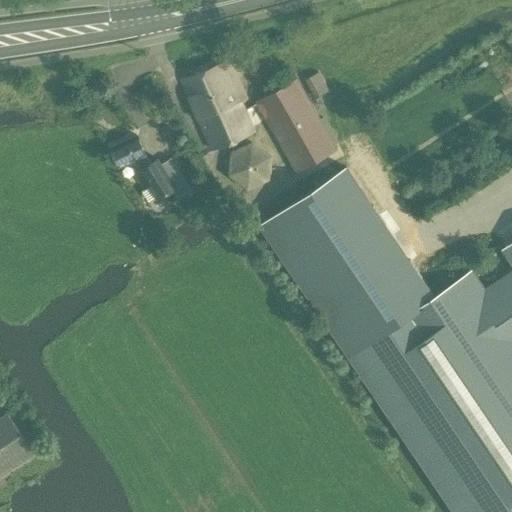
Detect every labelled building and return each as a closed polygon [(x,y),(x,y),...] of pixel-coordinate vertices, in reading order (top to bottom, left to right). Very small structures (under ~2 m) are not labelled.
[(229,61),(182,81),(211,148),(229,141),(246,133),(256,129),(255,127),(245,109),(240,99),(245,96),(229,61)] [(245,109),(255,127),(267,120),(296,172),(336,149),(296,79),(255,102),(256,103),(245,109)] [(177,196),(190,189),(171,157),(161,164),(157,158),(150,163),(145,155),(136,135),(110,147),(118,166),(133,159),(139,169),(138,169),(157,199),(172,189),(177,196)] [(229,151),(227,176),(247,191),(270,180),(272,155),(252,141),(229,151)] [(270,244),(346,354),(429,298),(355,188),(270,244)] [(471,270),(346,356),(452,511),(511,511),(511,242),(500,251),(511,268),(483,287),(471,270)] [(0,475),(34,453),(8,414),(0,419),(0,475)]
